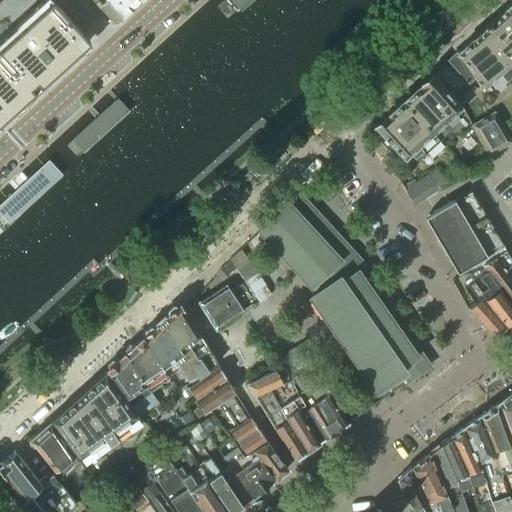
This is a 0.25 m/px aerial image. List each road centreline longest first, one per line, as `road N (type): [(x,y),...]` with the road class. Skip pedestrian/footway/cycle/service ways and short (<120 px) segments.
road 1 (residential): [(336,132),(0,442)]
road 2 (residential): [(464,365),(467,341),(403,221),(336,132)]
road 3 (residential): [(489,0),(336,132)]
road 4 (secondary): [(123,47),(0,158)]
road 5 (residential): [(371,464),(379,440),(464,365)]
